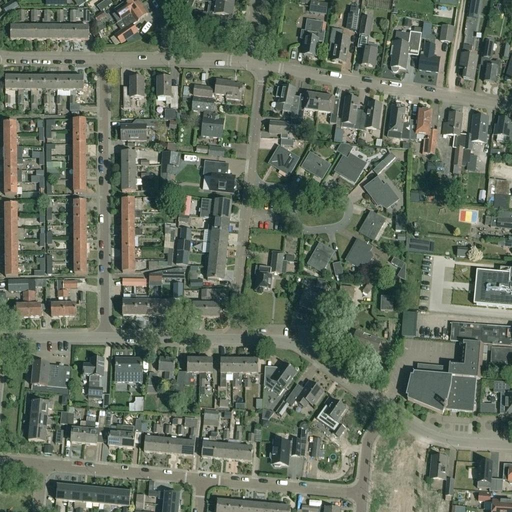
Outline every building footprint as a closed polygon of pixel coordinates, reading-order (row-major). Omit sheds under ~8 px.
[(108,0),(107,0),(97,8),(101,13),(112,5),(108,0)] [(136,13),(134,11),(142,6),(137,0),(135,0),(124,8),(122,5),(114,11),(116,13),(112,16),(118,25),(122,22),(126,19),(126,20),(136,13)] [(481,0),(471,0),(468,18),(478,20),(482,0),(481,0)] [(16,2),(6,8),(9,13),(19,7),(16,2)] [(232,18),(234,7),(217,4),(209,3),(207,15),(195,13),(194,19),(217,22),(218,16),(232,18)] [(327,6),(311,3),(309,12),(325,15),(327,6)] [(148,16),(142,6),(134,11),(136,13),(126,20),(126,19),(122,22),(128,30),(132,27),(133,29),(124,35),(122,32),(115,37),(121,45),(138,34),(132,27),(148,16)] [(350,31),(356,32),(358,17),(358,10),(350,9),(350,16),(349,26),(351,26),(350,31)] [(103,13),(94,19),(98,24),(106,18),(103,13)] [(372,20),(362,18),(357,48),(364,49),(377,52),(378,46),(368,44),(369,38),(372,20)] [(304,40),(302,47),(304,48),(303,55),(316,57),(318,43),(323,44),(327,24),(307,21),(304,32),(306,33),(306,39),(304,39),(304,40)] [(10,41),(23,41),(24,28),(11,28),(10,41)] [(23,41),(36,41),(37,28),(24,28),(23,41)] [(36,41),(49,41),(50,28),(37,28),(36,41)] [(50,28),(49,41),(62,41),(63,28),(50,28)] [(62,41),(76,42),(76,29),(63,28),(62,41)] [(443,28),(441,43),(452,44),(454,29),(443,28)] [(89,42),(89,29),(76,29),(76,42),(89,42)] [(408,56),(411,54),(411,51),(419,53),(421,35),(410,33),(410,36),(396,34),(395,43),(392,43),(390,57),(392,58),(391,68),(392,69),(392,70),(392,71),(393,73),(395,74),(397,73),(398,72),(399,71),(399,70),(406,71),(408,56)] [(335,45),(330,44),(328,53),(333,54),(332,62),(346,64),(350,40),(336,38),(335,45)] [(491,60),(494,44),(485,43),(482,59),(491,60)] [(435,47),(426,46),(424,54),(422,54),(419,71),(438,74),(440,60),(434,59),(435,47)] [(469,56),(470,52),(471,53),(472,48),(464,46),(460,68),(465,69),(463,80),(474,82),(478,58),(469,56)] [(364,49),(361,66),(375,69),(378,52),(377,52),(364,49)] [(491,63),(490,68),(486,67),(484,83),(497,85),(498,76),(500,76),(501,64),(491,63)] [(10,91),(18,91),(18,78),(5,78),(5,105),(10,105),(10,91)] [(31,78),(18,78),(18,91),(24,91),(31,91),(31,78)] [(31,78),(31,91),(44,91),(44,78),(31,78)] [(57,78),(44,78),(44,91),(57,91),(57,78)] [(57,78),(57,91),(70,92),(70,78),(57,78)] [(83,78),(70,78),(70,92),(76,92),(83,92),(83,78)] [(130,99),(143,99),(142,79),(141,79),(141,80),(130,80),(130,79),(129,79),(128,92),(122,92),(122,109),(130,109),(130,99)] [(165,99),(165,105),(170,105),(170,109),(177,109),(177,92),(170,92),(170,79),(168,79),(168,80),(157,80),(157,79),(156,79),(156,99),(165,99)] [(241,87),(233,86),(234,83),(216,81),(215,96),(226,97),(226,100),(240,102),(241,93),(241,87)] [(213,88),(195,86),(193,97),(212,99),(213,88)] [(278,89),(276,98),(280,99),(279,104),(284,105),(282,112),(290,114),(292,114),(291,120),(296,120),(298,108),(292,107),(295,90),(282,88),(282,90),(278,89)] [(298,108),(296,120),(303,121),(304,111),(317,113),(320,97),(306,95),(305,104),(299,103),(298,108)] [(333,99),(320,97),(317,113),(331,115),(329,125),(336,126),(338,109),(332,108),(333,99)] [(357,115),(359,101),(352,100),(350,97),(348,99),(346,99),(342,125),(355,126),(354,131),(359,131),(362,116),(357,115)] [(204,113),(212,114),(214,101),(193,99),(192,112),(204,113)] [(366,130),(379,131),(382,106),(380,106),(378,103),(376,105),(369,104),(367,117),(362,116),(359,131),(366,132),(366,130)] [(404,122),(406,109),(393,107),(389,133),(402,135),(401,138),(410,139),(410,123),(404,122)] [(165,121),(176,120),(175,111),(165,111),(165,121)] [(432,113),(418,111),(417,124),(410,123),(410,139),(410,141),(415,142),(416,136),(429,137),(429,131),(430,132),(432,121),(431,121),(432,113)] [(212,114),(204,113),(201,137),(221,140),(223,121),(218,120),(218,117),(212,116),(212,114)] [(444,125),(442,136),(460,138),(462,116),(449,115),(448,125),(444,125)] [(482,144),(482,138),(486,139),(488,119),(482,118),(481,116),(476,116),(474,117),(472,137),(466,136),(464,151),(472,152),(473,143),(482,144)] [(73,121),(73,133),(85,133),(85,121),(73,121)] [(131,126),(121,126),(121,142),(145,142),(145,128),(154,128),(154,121),(136,121),(131,126)] [(500,121),(499,128),(497,128),(495,137),(507,138),(506,143),(511,143),(511,131),(511,127),(509,127),(510,122),(500,121)] [(4,124),(4,136),(16,136),(16,124),(4,124)] [(289,125),(270,124),(269,135),(281,135),(281,140),(288,140),(288,136),(289,125)] [(424,141),(423,155),(434,156),(437,132),(429,131),(429,137),(428,142),(424,141)] [(85,145),(85,133),(73,133),(73,146),(85,145)] [(4,148),(16,148),(16,136),(4,136),(4,148)] [(85,145),(73,146),(73,158),(85,158),(85,145)] [(196,153),(208,155),(209,148),(197,146),(196,153)] [(341,155),(346,146),(340,146),(337,151),(342,154),(341,155)] [(348,159),(353,150),(348,146),(346,146),(341,155),(348,159)] [(4,161),(16,160),(22,160),(22,148),(16,148),(4,148),(4,161)] [(456,149),(453,167),(461,168),(463,150),(456,149)] [(296,163),(277,152),(272,160),(277,162),(274,168),(288,176),(296,163)] [(121,154),(122,167),(135,167),(135,160),(135,155),(135,154),(121,154)] [(383,163),(373,172),(378,177),(387,167),(395,159),(390,154),(382,162),(383,163)] [(321,180),(329,167),(310,155),(305,163),(310,166),(307,171),(321,180)] [(477,157),(468,156),(466,172),(476,173),(477,157)] [(85,170),(85,158),(73,158),(73,170),(85,170)] [(340,175),(355,184),(363,171),(343,159),(338,167),(343,170),(340,175)] [(4,173),(16,173),(22,172),(22,171),(16,172),(16,160),(4,161),(4,173)] [(233,195),(234,189),(235,188),(236,185),(234,183),(235,178),(217,176),(219,164),(204,163),(203,177),(211,178),(210,192),(233,195)] [(435,174),(436,164),(428,163),(427,173),(435,174)] [(122,167),(122,180),(135,180),(135,173),(135,167),(122,167)] [(85,170),(73,170),(73,182),(86,182),(85,170)] [(4,173),(4,185),(16,185),(16,184),(22,184),(22,172),(16,173),(4,173)] [(122,193),(135,193),(135,180),(122,180),(122,193)] [(379,207),(391,198),(377,180),(365,190),(379,207)] [(86,194),(86,182),(73,182),(73,194),(86,194)] [(5,197),(17,197),(16,185),(4,185),(5,197)] [(486,208),(494,209),(493,211),(507,213),(508,198),(496,196),(496,190),(488,189),(486,208)] [(191,199),(181,198),(180,208),(190,209),(191,199)] [(122,201),(122,213),(134,213),(134,201),(122,201)] [(209,220),(229,222),(231,204),(202,201),(201,211),(199,210),(199,214),(200,214),(200,219),(209,220)] [(74,209),(69,209),(69,214),(74,214),(74,215),(86,215),(86,203),(73,203),(74,209)] [(5,206),(5,218),(17,218),(17,206),(5,206)] [(134,213),(122,213),(122,225),(134,225),(134,219),(142,219),(142,213),(134,213)] [(511,214),(499,213),(498,220),(492,219),(491,229),(511,231),(511,214)] [(86,227),(86,215),(74,215),(74,227),(86,227)] [(372,221),(369,219),(360,234),(374,241),(385,222),(376,217),(376,218),(374,217),(372,221)] [(17,230),(17,218),(5,218),(5,230),(17,230)] [(396,232),(407,233),(407,221),(397,218),(396,232)] [(208,232),(212,233),(228,234),(229,222),(209,220),(208,232)] [(122,225),(122,238),(134,238),(143,238),(143,231),(134,231),(134,225),(122,225)] [(74,227),(70,227),(70,234),(74,234),(74,239),(86,239),(86,227),(74,227)] [(5,230),(5,242),(17,242),(17,230),(5,230)] [(211,245),(227,246),(228,234),(212,233),(211,245)] [(134,238),(122,238),(122,250),(134,250),(134,238)] [(86,251),(86,239),(74,239),(74,252),(86,251)] [(178,241),(177,253),(190,254),(191,242),(186,242),(180,241),(178,241)] [(17,254),(17,242),(5,242),(5,254),(17,254)] [(358,243),(347,262),(360,269),(371,250),(358,243)] [(227,246),(211,245),(210,256),(226,258),(227,246)] [(309,265),(322,273),(333,254),(325,249),(322,253),(317,251),(309,265)] [(458,249),(457,257),(467,258),(468,250),(458,249)] [(122,250),(122,262),(134,262),(134,250),(122,250)] [(86,264),(86,251),(74,252),(74,264),(86,264)] [(260,295),(262,294),(263,290),(270,290),(271,277),(270,277),(271,274),(281,275),(283,254),(273,253),(271,270),(256,268),(255,276),(257,276),(255,292),(257,292),(257,293),(258,295),(260,295)] [(5,254),(5,266),(17,266),(17,254),(5,254)] [(226,258),(210,256),(209,268),(224,270),(226,258)] [(405,281),(406,265),(405,265),(394,259),(391,264),(401,270),(397,277),(405,281)] [(134,274),(134,262),(122,262),(122,274),(134,274)] [(86,276),(86,264),(74,264),(74,276),(86,276)] [(335,278),(343,277),(340,264),(332,266),(335,278)] [(18,278),(17,266),(5,266),(5,279),(18,278)] [(207,282),(217,283),(217,281),(223,282),(224,270),(209,268),(207,282)] [(184,284),(185,271),(178,270),(177,283),(184,284)] [(475,275),(475,278),(472,307),(472,309),(474,310),(474,309),(511,313),(511,274),(499,273),(499,278),(478,276),(475,275)] [(28,281),(8,281),(8,293),(23,293),(23,306),(16,307),(16,320),(29,319),(28,306),(28,293),(29,293),(28,281)] [(28,306),(29,319),(41,319),(41,306),(35,306),(35,293),(36,293),(35,281),(28,281),(29,293),(28,293),(28,306)] [(173,285),(173,300),(182,300),(182,285),(173,285)] [(354,302),(355,289),(340,288),(339,300),(354,302)] [(299,307),(312,311),(317,297),(304,292),(299,307)] [(123,318),(135,318),(136,302),(136,296),(131,296),(131,302),(123,302),(123,318)] [(326,316),(331,302),(317,297),(312,311),(326,316)] [(381,312),(392,313),(393,298),(381,298),(381,312)] [(168,303),(161,303),(161,318),(173,318),(174,303),(173,303),(173,300),(168,300),(168,303)] [(135,318),(148,318),(148,302),(136,302),(135,318)] [(161,303),(148,302),(148,318),(161,318),(161,303)] [(51,319),(64,318),(63,305),(59,305),(51,306),(51,319)] [(76,318),(76,305),(70,305),(63,305),(64,318),(76,318)] [(193,318),(206,319),(206,305),(201,305),(193,305),(193,318)] [(219,319),(219,305),(213,305),(206,305),(206,319),(219,319)] [(511,329),(510,329),(510,330),(482,327),(481,345),(511,347),(511,329)] [(352,348),(363,353),(364,350),(376,355),(381,342),(357,333),(352,348)] [(463,344),(461,368),(449,367),(449,369),(418,366),(417,375),(414,374),(412,378),(411,377),(406,397),(408,398),(407,401),(443,416),(444,412),(445,412),(446,411),(473,414),(476,381),(480,381),(483,354),(483,347),(483,346),(463,344)] [(511,350),(492,349),(491,365),(511,366),(511,350)] [(94,359),(92,360),(90,360),(90,366),(83,365),(83,376),(90,377),(90,382),(99,383),(99,377),(103,378),(104,361),(98,360),(97,359),(94,359)] [(142,360),(116,359),(115,384),(141,384),(142,360)] [(158,372),(165,373),(165,381),(173,381),(173,373),(174,373),(175,361),(160,359),(158,372)] [(194,374),(200,374),(200,366),(200,360),(187,360),(187,384),(190,384),(190,381),(193,381),(194,374)] [(212,374),(212,360),(200,360),(200,366),(200,374),(212,374)] [(226,381),(226,374),(233,375),(233,361),(220,361),(220,381),(225,381),(226,381)] [(245,375),(245,361),(233,361),(233,375),(233,381),(238,381),(239,381),(239,375),(245,375)] [(258,375),(258,361),(245,361),(245,375),(258,375)] [(296,373),(283,364),(278,371),(265,370),(264,387),(271,392),(277,385),(284,390),(296,373)] [(31,393),(69,396),(71,369),(49,367),(49,366),(34,365),(31,393)] [(155,387),(156,375),(149,374),(148,386),(147,386),(147,393),(157,394),(157,387),(155,387)] [(182,396),(184,379),(177,379),(175,396),(182,396)] [(292,407),(296,402),(305,409),(308,404),(313,407),(323,392),(309,383),(302,392),(296,388),(285,402),(292,407)] [(89,400),(101,401),(102,389),(90,388),(89,400)] [(511,414),(511,395),(509,396),(509,393),(501,393),(501,414),(500,414),(500,415),(507,415),(511,414)] [(31,416),(47,418),(48,410),(51,411),(52,405),(49,405),(49,402),(41,401),(41,404),(32,403),(31,416)] [(340,406),(334,402),(325,415),(326,416),(323,420),(336,429),(332,434),(339,439),(345,430),(335,423),(346,408),(341,404),(340,406)] [(142,413),(142,405),(134,405),(134,413),(142,413)] [(268,422),(274,414),(263,410),(262,420),(268,422)] [(218,421),(218,413),(204,412),(204,420),(218,421)] [(29,429),(46,431),(47,418),(31,416),(29,429)] [(198,420),(185,419),(184,429),(191,429),(190,437),(195,438),(196,430),(197,430),(198,420)] [(80,430),(72,430),(71,444),(84,445),(85,433),(85,431),(86,424),(80,423),(80,430)] [(84,445),(96,446),(97,432),(94,432),(95,424),(86,424),(85,431),(85,433),(84,445)] [(108,447),(121,449),(123,427),(117,426),(116,434),(110,433),(108,447)] [(133,450),(135,436),(133,435),(134,428),(123,427),(121,449),(133,450)] [(45,444),(46,431),(29,429),(28,442),(45,444)] [(158,440),(145,439),(144,453),(156,454),(158,440)] [(203,444),(202,458),(214,460),(215,446),(216,440),(210,439),(210,445),(203,444)] [(314,439),(311,459),(319,459),(321,440),(314,439)] [(156,454),(169,455),(170,441),(158,440),(156,454)] [(182,443),(170,441),(169,455),(181,457),(182,443)] [(228,447),(226,461),(239,462),(240,448),(240,442),(236,441),(235,441),(234,447),(228,447)] [(273,461),(272,466),(273,466),(275,468),(279,468),(281,466),(287,467),(288,457),(292,457),(299,458),(301,442),(300,442),(293,441),(293,445),(290,444),(274,443),(273,453),(272,453),(270,455),(269,459),(271,461),(273,461)] [(182,443),(181,457),(193,458),(195,444),(182,443)] [(228,447),(215,446),(214,460),(226,461),(228,447)] [(400,447),(398,466),(409,467),(412,448),(400,447)] [(251,463),(252,449),(240,448),(239,462),(251,463)] [(445,481),(447,459),(432,458),(431,479),(445,481)] [(489,492),(496,493),(497,481),(491,480),(492,464),(479,463),(477,483),(478,483),(477,490),(489,491),(489,492)] [(510,483),(510,485),(511,485),(511,466),(509,467),(509,469),(504,469),(503,482),(508,482),(508,483),(510,483)] [(447,481),(445,497),(452,498),(454,481),(447,481)] [(63,486),(63,487),(58,487),(56,502),(68,503),(70,486),(63,486)] [(70,486),(68,503),(80,504),(82,489),(76,488),(76,487),(70,486)] [(82,489),(80,504),(93,505),(94,488),(88,488),(87,490),(82,489)] [(94,488),(93,505),(105,506),(106,491),(101,491),(101,489),(94,488)] [(106,491),(105,506),(117,507),(118,491),(112,490),(112,492),(106,491)] [(118,491),(117,507),(123,508),(122,511),(128,511),(129,508),(130,494),(125,493),(125,491),(118,491)] [(179,495),(165,494),(164,506),(178,508),(179,495)] [(479,502),(491,503),(492,496),(479,494),(479,502)] [(511,511),(511,502),(492,501),(491,511),(495,511),(511,511)] [(216,511),(228,511),(230,503),(217,502),(216,511)] [(241,511),(242,504),(230,503),(228,511),(241,511)]
